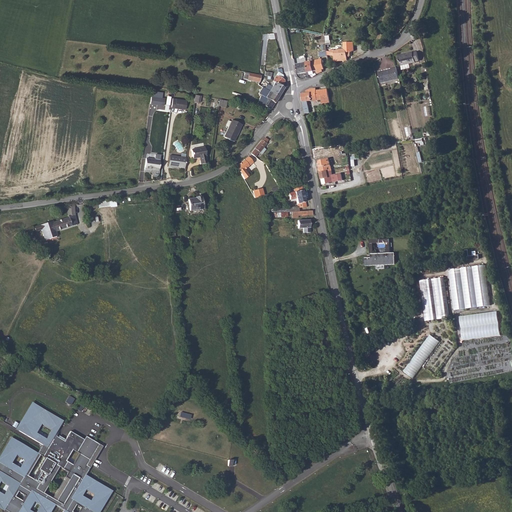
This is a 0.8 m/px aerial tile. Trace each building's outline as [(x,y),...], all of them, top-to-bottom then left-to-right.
[(335,59),(340,60),(348,60),(347,55),(350,55),(349,48),(341,48),(334,48),(334,49),(330,48),(330,54),(335,54),(335,55),(335,59)] [(413,51),(398,55),(401,65),(415,62),(415,61),(419,60),(416,51),(413,52),(413,51)] [(313,60),(312,61),(314,71),(317,70),(319,70),(318,65),(327,63),(327,58),(313,60)] [(309,72),(307,62),(297,63),(299,73),(309,72)] [(319,70),(317,70),(318,73),(323,71),(323,69),(325,69),(325,68),(326,68),(326,70),(327,69),(327,68),(327,63),(318,65),(319,70)] [(397,67),(396,66),(391,67),(392,68),(379,72),(382,82),(399,78),(397,67)] [(268,84),(265,88),(279,97),(285,88),(282,86),(285,81),(282,68),(278,69),(279,72),(273,81),(275,82),(272,87),(268,84)] [(246,72),(244,79),(260,82),(261,75),(246,72)] [(306,93),(302,94),(303,96),(303,97),(303,99),(303,100),(303,102),(321,100),(322,104),(329,102),(329,101),(327,88),(316,89),(316,86),(306,91),(306,93)] [(265,88),(263,87),(259,93),(260,94),(259,95),(260,95),(260,96),(261,97),(258,103),(271,109),(279,97),(265,88)] [(150,95),(149,102),(159,104),(160,97),(150,95)] [(171,98),(170,105),(177,106),(177,107),(181,107),(182,99),(171,98)] [(177,106),(170,105),(170,107),(184,109),(185,100),(182,99),(181,107),(177,107),(177,106)] [(224,137),(234,142),(242,125),(232,120),(224,137)] [(261,141),(250,154),(255,157),(259,152),(263,147),(266,144),(265,143),(268,140),(264,138),(262,141),(261,141)] [(191,150),(193,159),(199,158),(201,165),(207,164),(206,157),(204,147),(191,150)] [(171,167),(184,168),(185,158),(169,156),(167,167),(171,167)] [(252,163),(248,157),(236,167),(240,174),(244,180),(249,175),(244,170),(252,163)] [(144,169),(151,170),(151,168),(158,169),(159,160),(145,158),(144,169)] [(320,166),(319,166),(320,172),(322,172),(324,172),(326,171),(327,172),(329,172),(331,171),(331,170),(328,158),(320,160),(319,162),(319,163),(320,166)] [(322,172),(320,172),(323,185),(343,180),(341,173),(332,175),(331,171),(329,172),(327,172),(326,171),(324,172),(322,172)] [(301,186),(293,188),(294,192),(288,193),(290,199),(295,198),(298,208),(306,207),(301,186)] [(262,189),(253,191),(255,198),(264,196),(262,189)] [(188,199),(189,210),(202,209),(201,197),(195,198),(188,199)] [(47,223),(33,227),(35,232),(41,230),(45,241),(57,236),(55,232),(77,224),(75,215),(74,204),(67,205),(67,216),(68,216),(68,217),(52,223),(48,224),(47,223)] [(310,220),(298,221),(298,228),(305,228),(305,233),(310,233),(310,220)] [(365,258),(365,266),(395,265),(395,253),(371,254),(371,258),(365,258)] [(454,268),(455,278),(486,272),(484,262),(454,268)] [(420,282),(427,321),(451,318),(444,279),(420,282)] [(460,316),(462,328),(496,322),(494,310),(460,316)] [(404,371),(414,379),(440,342),(430,335),(404,371)] [(511,360),(449,372),(451,383),(511,371),(511,360)] [(66,402),(71,404),(74,398),(69,395),(66,402)] [(86,436),(84,439),(70,431),(64,441),(54,435),(63,421),(32,402),(15,429),(42,445),(37,453),(11,437),(0,454),(0,508),(4,511),(5,509),(8,511),(50,511),(55,505),(64,510),(62,511),(99,511),(112,491),(86,475),(102,446),(86,436)]
